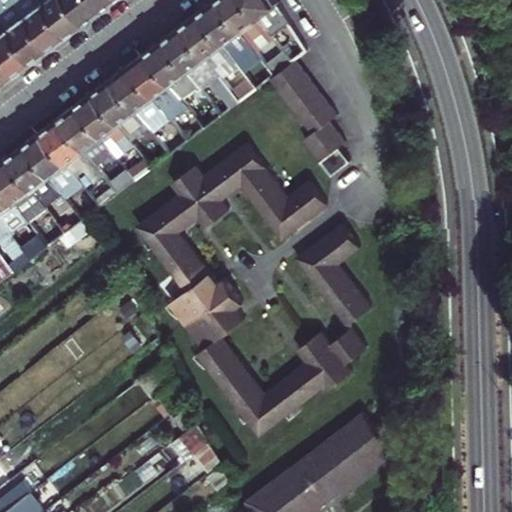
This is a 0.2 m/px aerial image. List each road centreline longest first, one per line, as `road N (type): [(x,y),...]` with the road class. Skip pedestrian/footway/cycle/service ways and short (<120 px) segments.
road 1 (primary): [(482,511),(473,197),(447,72),(418,0)]
road 2 (residential): [(310,0),(379,130),(376,176),(358,200)]
road 3 (residential): [(165,0),(0,123)]
